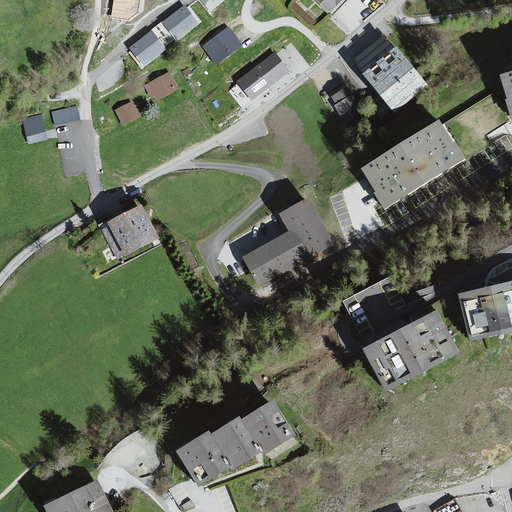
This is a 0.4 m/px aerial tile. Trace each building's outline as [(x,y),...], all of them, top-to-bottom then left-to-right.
[(313,0),(329,16),(345,0),(313,0)] [(184,4),(162,21),(176,38),(197,22),(184,4)] [(228,27),(202,47),(216,65),(242,45),(228,27)] [(152,30),(130,46),(144,64),(165,47),(152,30)] [(384,35),(353,59),(396,117),(430,89),(384,35)] [(274,51),(237,80),(251,99),(289,70),(274,51)] [(511,66),(497,71),(509,115),(511,114),(511,66)] [(170,74),(146,87),(155,103),(179,90),(170,74)] [(347,86),(331,95),(336,104),(334,105),(343,120),(361,109),(347,86)] [(489,98),(443,124),(466,160),(492,146),(486,136),(504,127),(508,125),(489,98)] [(133,104),(115,113),(123,127),(141,118),(133,104)] [(77,108),(52,115),(56,128),(81,121),(77,108)] [(43,117),(22,121),(28,145),(48,141),(43,117)] [(440,120),(362,168),(385,209),(466,160),(443,124),(440,120)] [(280,216),(289,233),(242,258),(259,288),(308,261),(336,247),(310,201),(280,216)] [(141,205),(100,225),(115,256),(156,236),(141,205)] [(511,282),(458,295),(470,343),(511,332),(511,282)] [(436,313),(360,351),(385,397),(462,357),(436,313)] [(208,433),(174,454),(196,489),(230,468),(235,474),(263,453),(268,458),(297,439),(272,407),(244,424),(240,419),(211,436),(208,433)] [(111,511),(97,484),(44,509),(45,511),(111,511)] [(460,511),(454,502),(424,511),(460,511)]
